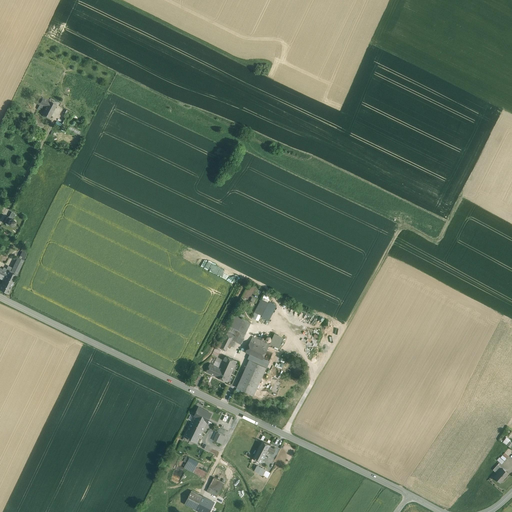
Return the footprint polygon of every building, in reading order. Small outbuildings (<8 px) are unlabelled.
[(46,107),(49,101),(40,96),(37,102),(40,104),(43,105),(46,107)] [(57,105),(49,101),(46,107),(42,114),(50,118),(51,115),(55,108),(57,105)] [(81,131),(70,126),(68,130),(79,135),(81,131)] [(5,221),(5,223),(6,223),(6,225),(7,226),(9,225),(8,224),(8,223),(8,222),(8,221),(9,220),(10,219),(11,218),(12,218),(13,218),(13,217),(10,216),(9,217),(9,216),(7,217),(6,219),(5,221)] [(11,271),(11,272),(16,275),(23,260),(18,257),(13,268),(11,271)] [(6,269),(5,268),(4,270),(2,275),(0,274),(0,278),(3,280),(0,287),(0,289),(8,294),(9,293),(8,293),(17,275),(16,275),(11,272),(11,271),(6,269)] [(270,319),(276,306),(261,299),(255,312),(270,319)] [(314,314),(326,319),(328,316),(315,310),(314,314)] [(228,330),(243,338),(251,322),(236,315),(228,330)] [(243,338),(228,330),(225,336),(231,339),(235,341),(240,343),(243,338)] [(278,348),(283,337),(275,333),(270,344),(278,348)] [(221,349),(226,351),(227,347),(231,339),(225,336),(222,344),(219,348),(221,349)] [(252,336),(250,341),(268,348),(270,344),(252,336)] [(250,354),(263,360),(268,348),(250,341),(245,352),(250,354)] [(248,359),(249,360),(267,367),(269,363),(263,360),(250,354),(248,359)] [(231,374),(232,373),(237,361),(225,355),(223,360),(219,368),(219,369),(231,374)] [(217,357),(213,365),(219,368),(223,360),(217,357)] [(249,360),(237,387),(254,395),(267,367),(249,360)] [(231,374),(219,369),(219,368),(213,365),(210,364),(206,372),(216,376),(215,376),(222,379),(222,380),(223,380),(228,382),(231,375),(231,374)] [(304,374),(304,372),(303,369),(302,367),(300,365),(297,364),(294,365),(292,367),(290,369),(290,372),(290,375),(292,377),(294,378),(297,379),(300,378),(302,377),(304,374)] [(198,408),(194,417),(207,423),(211,414),(198,408)] [(197,443),(207,423),(194,417),(184,436),(197,443)] [(226,437),(217,432),(213,440),(223,444),(226,437)] [(268,452),(270,447),(271,445),(262,440),(252,458),(262,463),(268,452)] [(294,446),(285,442),(282,447),(292,451),(294,446)] [(226,470),(202,458),(199,464),(190,459),(188,464),(188,465),(198,470),(208,475),(221,481),(223,475),(226,470)] [(498,462),(492,469),(497,474),(496,476),(495,477),(500,482),(502,481),(508,474),(502,468),(502,469),(500,466),(501,465),(498,462)] [(265,470),(257,466),(254,472),(262,476),(265,470)] [(208,475),(198,470),(197,472),(196,474),(206,478),(208,475)] [(214,478),(207,491),(201,488),(198,493),(214,502),(224,483),(214,478)] [(213,503),(192,492),(185,504),(185,505),(199,511),(209,511),(214,503),(213,503)]
